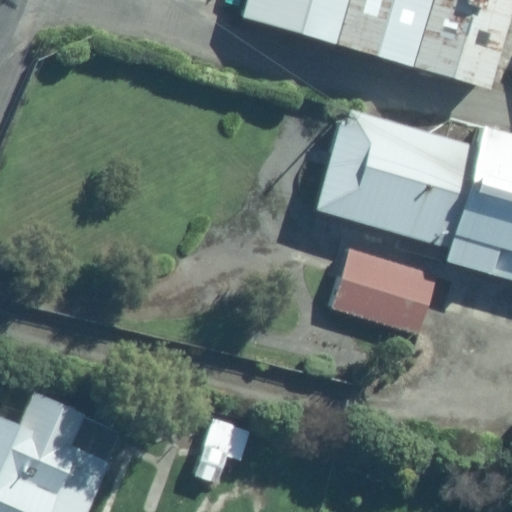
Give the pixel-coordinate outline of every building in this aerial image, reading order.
[(240,0),(235,18),(480,92),(507,0),(240,0)] [(465,143),(342,109),(314,212),(441,248),(436,264),(511,285),(511,136),(470,125),(465,143)] [(432,276),(343,250),(325,312),(414,338),(432,276)] [(0,417),(0,511),(82,511),(101,466),(62,451),(75,419),(25,400),(15,424),(0,417)] [(220,459),(238,465),(249,435),(211,421),(190,477),(210,485),(220,459)]
